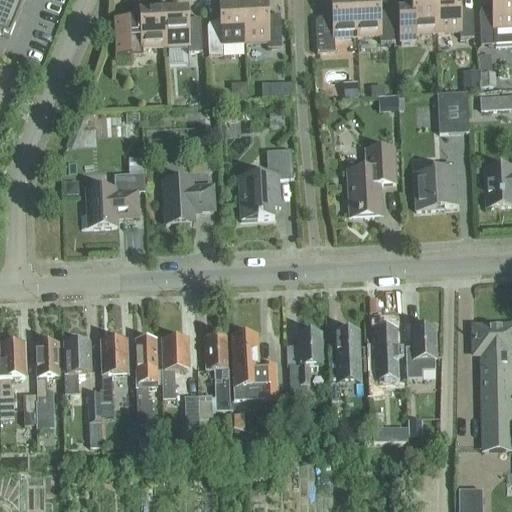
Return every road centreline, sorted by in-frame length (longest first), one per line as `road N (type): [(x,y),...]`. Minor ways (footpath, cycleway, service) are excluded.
road 1 (unclassified): [(17,289),(511,264)]
road 2 (residential): [(84,0),(20,159),(17,289)]
